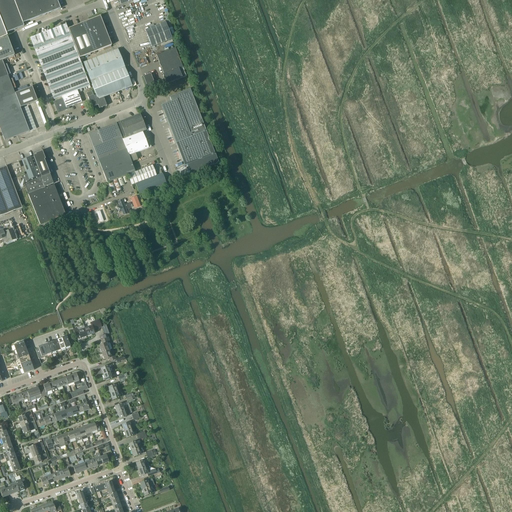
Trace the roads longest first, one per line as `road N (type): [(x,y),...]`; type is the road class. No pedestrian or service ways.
road 1 (unclassified): [(107,1),(20,35),(56,133)]
road 2 (unclassified): [(77,125),(97,178),(77,201),(46,137)]
road 3 (residential): [(42,376),(85,365),(118,468)]
